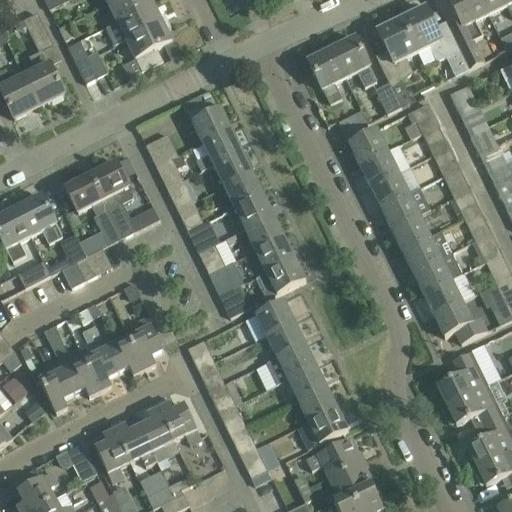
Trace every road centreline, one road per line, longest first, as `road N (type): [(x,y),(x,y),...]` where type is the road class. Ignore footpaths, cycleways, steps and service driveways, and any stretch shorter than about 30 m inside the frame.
road 1 (residential): [(447,511),(398,406),(401,337),(266,45)]
road 2 (residential): [(0,182),(221,66)]
road 3 (residential): [(0,472),(37,446),(192,377)]
